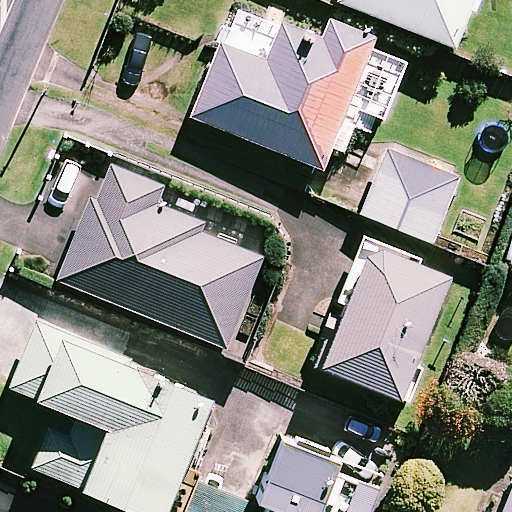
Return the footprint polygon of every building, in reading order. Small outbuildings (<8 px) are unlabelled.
[(470,0),(344,0),(455,42),(470,0)] [(318,43),(233,9),(192,113),(322,164),(373,34),(328,17),(318,43)] [(458,173),(389,144),(361,211),(431,240),(458,173)] [(162,184),(104,161),(58,277),(225,343),(262,251),(197,225),(201,215),(157,198),(162,184)] [(448,266),(367,235),(320,359),(401,390),(448,266)] [(210,386),(35,320),(12,382),(108,418),(100,439),(51,421),(35,464),(165,511),(178,511),(197,461),(184,456),(210,386)] [(279,425),(254,495),(265,499),(262,506),(279,511),(366,511),(380,473),(329,455),(333,444),(279,425)] [(248,511),(254,499),(212,482),(199,511),(248,511)] [(511,511),(511,486),(501,511),(498,511),(485,507),(483,511),(511,511)]
